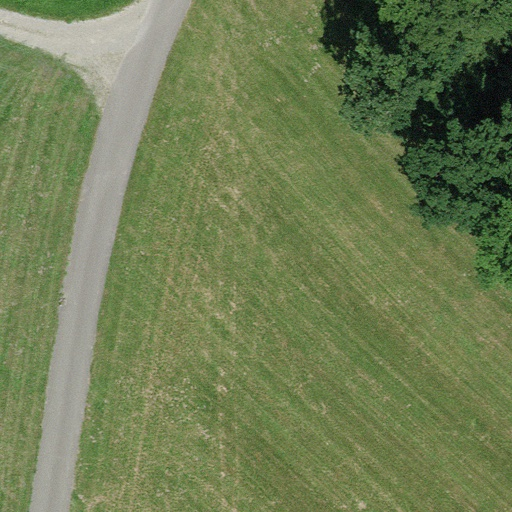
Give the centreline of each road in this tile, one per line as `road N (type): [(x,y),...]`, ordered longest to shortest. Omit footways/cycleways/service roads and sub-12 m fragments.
road 1 (unclassified): [(172,0),(129,111),(93,265),(56,511)]
road 2 (track): [(149,49),(0,15)]
